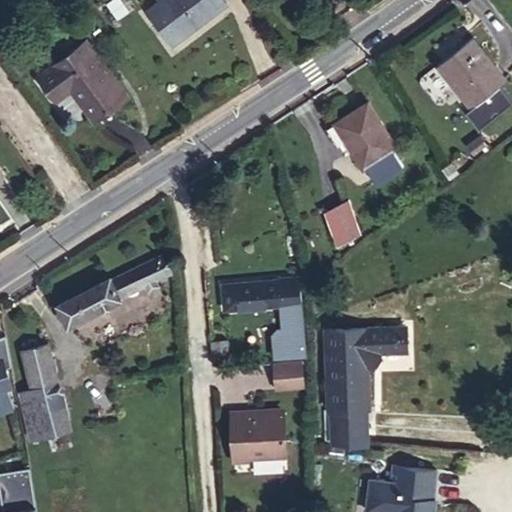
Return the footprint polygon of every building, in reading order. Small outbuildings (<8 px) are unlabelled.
[(173,44),(227,4),(224,0),(159,0),(145,10),(173,44)] [(473,106),(507,79),(472,36),(438,63),(473,106)] [(96,120),(127,96),(86,40),(39,75),(52,93),(67,82),(96,120)] [(363,166),(396,146),(368,101),(335,122),(363,166)] [(338,244),(360,232),(349,198),(326,210),(338,244)] [(314,264),(332,259),(319,215),(301,220),(314,264)] [(111,276),(58,303),(69,324),(170,272),(160,254),(112,278),(111,276)] [(302,299),(300,275),(279,277),(279,278),(224,283),(226,308),(288,303),(289,335),(286,335),(286,355),(306,354),(305,334),(302,334),(301,307),(300,307),(301,300),(302,299)] [(409,327),(329,327),(330,407),(333,407),(369,407),(370,407),(369,366),(377,366),(383,358),(383,351),(410,351),(409,327)] [(211,341),(213,365),(229,364),(227,339),(211,341)] [(31,437),(69,428),(49,342),(23,349),(32,388),(20,390),(31,437)] [(305,386),(303,361),(273,363),(275,388),(305,386)] [(0,413),(10,410),(3,388),(0,389),(0,413)] [(369,407),(333,407),(333,438),(369,442),(369,407)] [(248,410),(232,411),(232,414),(233,455),(285,453),(284,411),(248,413),(248,410)] [(19,451),(8,454),(14,491),(26,490),(20,451),(19,451)] [(438,469),(394,464),(392,480),(370,477),(366,510),(384,511),(436,511),(437,506),(433,506),(438,469)]
